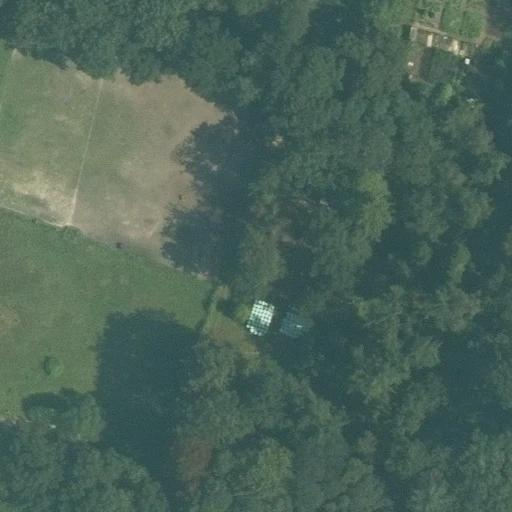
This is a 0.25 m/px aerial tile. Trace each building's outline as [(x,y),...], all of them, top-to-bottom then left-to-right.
[(469,59),(473,45),(411,29),(408,41),(469,59)] [(386,147),(381,165),(393,169),(398,151),(386,147)] [(344,163),(340,179),(351,182),(355,166),(344,163)] [(324,189),(319,205),(343,212),(347,196),(324,189)] [(280,213),(277,229),(290,232),(293,215),(280,213)] [(329,296),(323,315),(335,319),(336,317),(346,320),(347,316),(349,316),(351,310),(353,305),(341,301),(341,300),(329,296)] [(351,310),(349,316),(358,319),(362,306),(353,303),(353,305),(351,310)]
